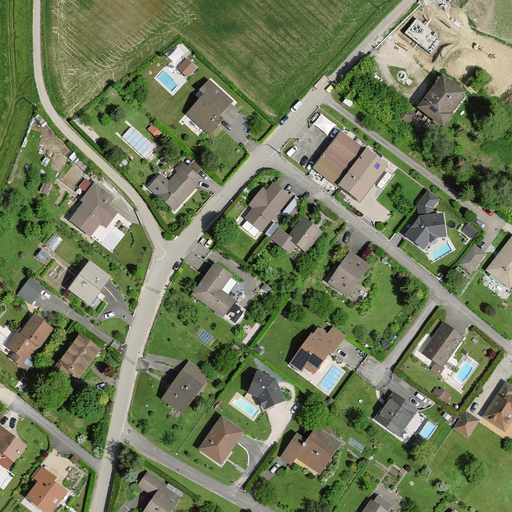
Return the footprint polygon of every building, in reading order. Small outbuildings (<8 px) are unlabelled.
[(172,56),(178,63),(189,54),(183,47),(172,56)] [(190,62),(184,69),(191,76),(198,68),(190,62)] [(442,125),(451,115),(448,112),(463,93),(443,77),(419,107),(442,125)] [(211,95),(193,115),(214,133),(222,124),(218,121),(223,116),(235,103),(214,83),(206,91),(211,95)] [(451,115),(466,95),(463,93),(448,112),(451,115)] [(393,120),(404,128),(413,116),(414,115),(403,107),(393,120)] [(226,119),(223,116),(218,121),(222,124),(226,119)] [(158,126),(153,133),(159,139),(165,132),(158,126)] [(349,176),(367,154),(341,133),(323,155),(349,176)] [(349,176),(367,190),(384,169),(367,154),(349,176)] [(323,155),(313,167),(339,188),(349,176),(323,155)] [(206,167),(200,162),(193,171),(198,175),(203,170),(206,167)] [(156,190),(178,210),(198,187),(196,185),(202,179),(198,175),(193,171),(186,165),(181,171),(183,174),(173,185),(165,179),(156,190)] [(349,176),(339,188),(358,202),(367,190),(349,176)] [(254,207),(246,217),(260,229),(261,229),(288,195),(273,183),(266,192),(263,190),(253,201),(257,204),(254,207)] [(71,224),(90,239),(96,231),(95,230),(102,221),(109,226),(117,217),(109,211),(115,203),(97,188),(83,205),(85,207),(71,224)] [(427,190),(416,204),(417,205),(424,210),(427,206),(431,208),(437,199),(427,190)] [(304,203),(296,197),(284,212),(291,218),(304,203)] [(424,210),(417,205),(419,219),(431,218),(431,208),(427,206),(424,210)] [(431,237),(442,236),(440,217),(431,218),(419,219),(406,236),(421,248),(431,237)] [(290,237),(278,227),(271,237),(290,252),(297,244),(306,251),(322,233),(305,219),(290,237)] [(475,232),(466,225),(461,231),(471,238),(475,232)] [(511,238),(498,255),(511,265),(511,238)] [(460,261),(470,269),(482,254),(472,246),(471,246),(460,261)] [(511,273),(511,265),(498,255),(487,268),(504,283),(511,273)] [(356,282),(367,268),(349,256),(330,282),(345,293),(354,281),(356,282)] [(470,269),(460,261),(456,265),(456,266),(466,274),(470,269)] [(194,294),(234,324),(246,310),(220,290),(220,289),(230,277),(216,266),(215,266),(194,294)] [(90,268),(72,292),(90,307),(92,308),(94,308),(98,303),(98,301),(96,299),(109,283),(90,268)] [(29,279),(18,294),(29,303),(41,288),(29,279)] [(347,295),(356,282),(354,281),(345,293),(347,295)] [(6,347),(15,354),(19,352),(19,353),(25,357),(33,346),(35,347),(47,330),(32,319),(20,334),(18,332),(17,332),(6,347)] [(439,363),(443,367),(463,339),(447,327),(427,354),(439,363)] [(345,337),(334,328),(327,337),(338,345),(345,337)] [(313,338),(311,336),(295,358),(305,365),(313,371),(329,350),(333,352),(338,345),(327,337),(319,331),(313,338)] [(68,368),(78,376),(98,352),(80,337),(61,362),(68,368)] [(229,351),(236,357),(237,356),(241,350),(234,345),(229,351)] [(295,358),(291,363),(300,371),(305,365),(295,358)] [(68,368),(61,362),(54,372),(61,377),(68,368)] [(207,377),(190,363),(182,373),(200,386),(207,377)] [(443,367),(439,363),(434,370),(441,375),(446,368),(443,367)] [(164,397),(164,398),(181,410),(200,386),(182,373),(164,397)] [(257,375),(249,393),(259,397),(262,406),(271,402),(273,405),(282,402),(273,382),(257,375)] [(511,390),(508,387),(486,418),(504,431),(505,431),(511,419),(511,390)] [(377,419),(386,426),(389,422),(400,430),(415,411),(415,410),(395,395),(377,419)] [(461,420),(474,429),(478,423),(466,414),(461,420)] [(199,450),(218,463),(239,433),(220,419),(199,449),(199,450)] [(474,429),(461,420),(455,429),(468,438),(474,429)] [(398,435),(400,430),(389,422),(386,426),(398,435)] [(322,425),(318,431),(326,437),(329,431),(322,425)] [(292,461),(297,454),(319,470),(320,469),(337,445),(326,437),(318,431),(315,429),(304,444),(295,439),(284,455),(292,461)] [(0,457),(6,457),(10,460),(21,446),(0,430),(0,457)] [(37,467),(29,479),(35,483),(43,472),(37,467)] [(61,491),(49,481),(51,478),(43,472),(35,483),(25,496),(46,511),(61,491)] [(163,485),(146,474),(139,485),(155,496),(152,501),(145,511),(167,511),(177,498),(161,487),(163,485)] [(386,511),(389,507),(378,499),(373,506),(382,511),(386,511)]
